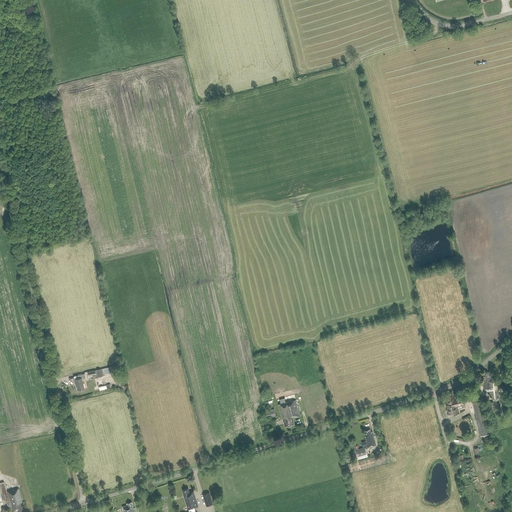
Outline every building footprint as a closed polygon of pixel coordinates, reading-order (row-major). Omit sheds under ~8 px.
[(483,373),(483,381),(483,389),(493,388),(492,383),(498,382),(497,377),(490,378),(490,372),(483,373)] [(81,378),(85,377),(84,374),(78,375),(79,378),(74,379),(75,383),(77,389),(84,388),(81,378)] [(498,390),(491,391),(492,400),(500,399),(498,390)] [(447,405),(450,414),(458,412),(457,409),(465,407),(462,397),(453,399),(452,396),(447,397),(448,401),(447,401),(448,404),(447,405)] [(293,417),(299,416),(295,399),(278,404),(281,418),(283,418),(285,426),(294,424),(293,417)] [(480,399),(472,402),(480,436),(489,434),(480,399)] [(264,411),(265,418),(276,415),(274,408),(264,411)] [(368,447),(376,445),(374,438),(373,438),(373,437),(374,436),(372,432),(371,433),(370,430),(365,431),(366,437),(365,437),(366,441),(367,441),(367,443),(368,447)] [(365,447),(355,450),(358,459),(368,457),(365,447)] [(8,506),(10,506),(12,505),(13,511),(16,511),(17,511),(23,510),(21,504),(23,504),(19,488),(7,492),(4,482),(0,482),(0,494),(3,504),(6,503),(7,506),(5,507),(6,510),(9,509),(8,506)] [(183,495),(188,510),(198,507),(193,491),(189,493),(188,488),(182,490),(184,494),(183,495)] [(209,492),(202,494),(206,506),(213,504),(209,492)] [(123,511),(134,511),(134,508),(133,508),(133,507),(132,502),(127,503),(127,506),(123,507),(123,510),(123,511)]
